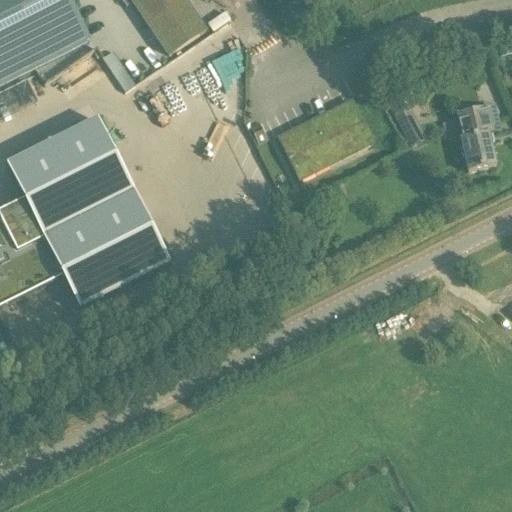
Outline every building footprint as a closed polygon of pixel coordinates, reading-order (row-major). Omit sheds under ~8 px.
[(0,0),(0,87),(85,46),(62,0),(0,0)] [(207,35),(183,0),(126,0),(167,62),(207,35)] [(511,51),(510,46),(500,48),(502,59),(511,56),(511,51)] [(112,55),(101,62),(123,95),(134,88),(112,55)] [(387,107),(411,151),(424,144),(400,100),(387,107)] [(350,104),(277,141),(299,185),(372,148),(350,104)] [(492,109),(479,112),(455,117),(460,142),(458,143),(464,176),(493,170),(486,137),(497,135),(492,109)] [(97,126),(6,171),(23,205),(0,216),(0,313),(62,283),(79,316),(170,271),(97,126)]
